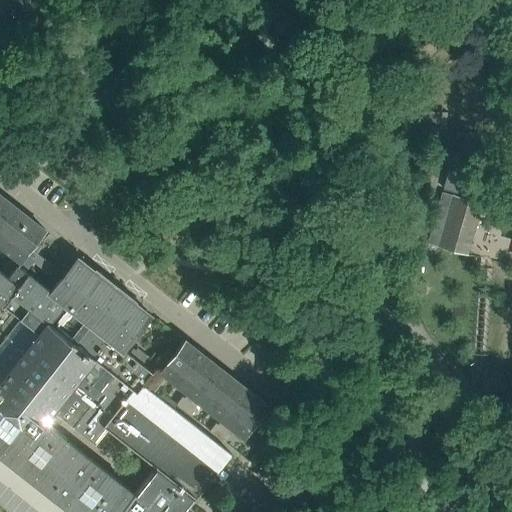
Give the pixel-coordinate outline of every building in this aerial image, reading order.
[(447,112),(425,111),(424,127),(446,128),(447,112)] [(446,181),(445,181),(443,188),(462,194),(464,186),(467,175),(449,170),(446,181)] [(0,218),(11,204),(0,195),(0,218)] [(428,242),(467,253),(481,203),(452,195),(449,205),(439,202),(428,242)] [(0,246),(3,249),(28,218),(11,204),(0,218),(0,246)] [(7,268),(12,272),(18,265),(31,250),(35,253),(40,247),(35,244),(45,231),(28,218),(3,249),(15,258),(7,268)] [(0,455),(72,511),(185,511),(209,482),(230,455),(231,454),(173,408),(153,393),(142,384),(152,371),(145,365),(124,349),(150,315),(134,302),(134,301),(95,270),(94,271),(77,258),(64,275),(51,291),(18,266),(8,278),(0,272),(0,302),(2,304),(1,305),(38,333),(37,334),(38,335),(0,382),(0,455)] [(165,377),(176,385),(201,353),(184,340),(174,353),(169,349),(162,359),(155,353),(145,365),(152,371),(142,384),(153,393),(165,377)] [(180,404),(185,408),(218,367),(201,353),(176,385),(187,394),(180,404)] [(199,403),(210,412),(235,380),(218,367),(185,408),(191,412),(199,403)] [(252,393),(235,380),(210,412),(221,421),(214,430),(219,435),(252,393)] [(252,393),(219,435),(225,439),(232,429),(244,438),(269,407),(252,393)]
